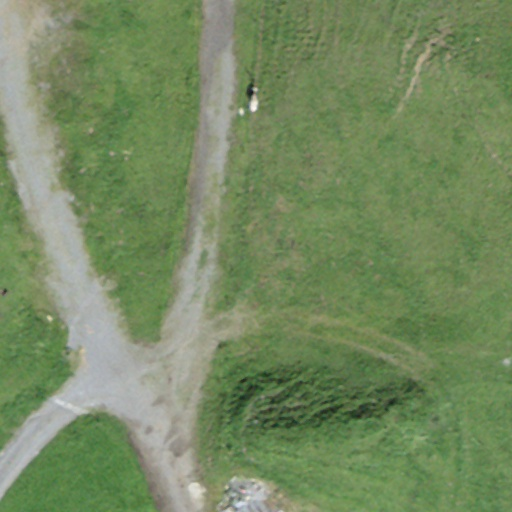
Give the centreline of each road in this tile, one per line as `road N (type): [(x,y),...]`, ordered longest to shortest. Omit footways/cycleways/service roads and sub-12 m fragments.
road 1 (track): [(172,461),(192,364),(226,77),(220,0)]
road 2 (track): [(0,68),(96,346),(106,398)]
road 3 (track): [(0,500),(46,431),(75,405),(106,398),(132,411),(172,461),(190,511)]
